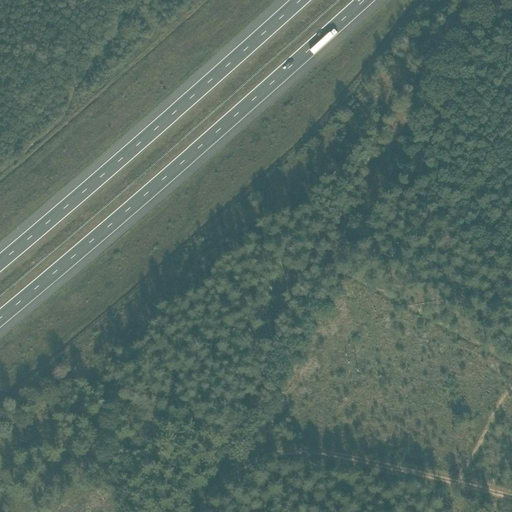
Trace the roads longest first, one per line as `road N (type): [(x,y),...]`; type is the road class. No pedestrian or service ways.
road 1 (motorway): [(0,317),(364,0)]
road 2 (motorway): [(300,0),(0,261)]
road 3 (track): [(194,511),(224,474),(295,447),(511,498)]
